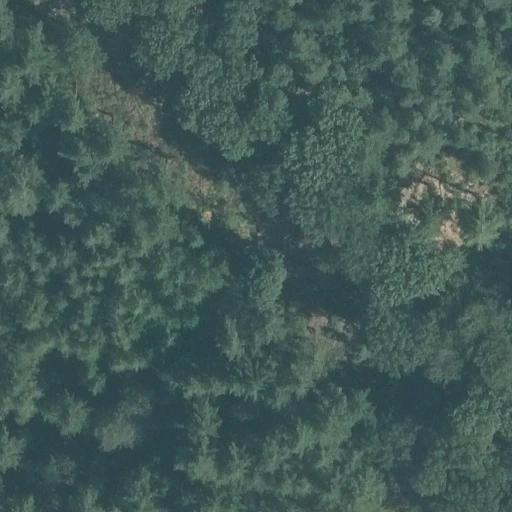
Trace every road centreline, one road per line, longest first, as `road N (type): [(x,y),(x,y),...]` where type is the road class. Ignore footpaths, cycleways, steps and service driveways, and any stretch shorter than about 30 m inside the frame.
road 1 (track): [(130,0),(354,258)]
road 2 (track): [(354,258),(393,257),(402,167),(511,70)]
road 3 (track): [(354,258),(511,437)]
